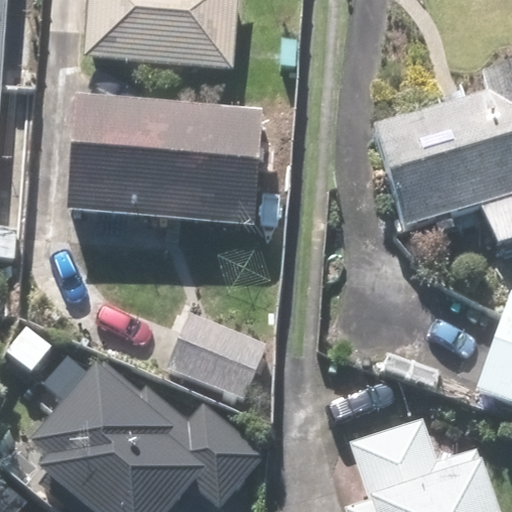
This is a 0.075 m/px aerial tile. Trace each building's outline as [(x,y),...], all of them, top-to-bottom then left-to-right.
[(0,0),(0,135),(10,0),(0,0)] [(89,0),(84,64),(235,75),(240,0),(89,0)] [(489,103),(374,135),(401,234),(511,203),(511,73),(483,82),(489,103)] [(266,117),(78,104),(70,221),(258,234),(266,117)] [(511,297),(510,297),(476,397),(511,409),(511,297)] [(269,349),(191,319),(168,376),(246,407),(269,349)] [(106,368),(34,455),(52,471),(43,481),(47,485),(41,493),(63,511),(186,511),(212,480),(236,500),(268,462),(205,411),(189,430),(146,395),(143,399),(106,368)] [(355,511),(498,511),(481,455),(437,469),(423,426),(350,449),(368,508),(355,511)]
